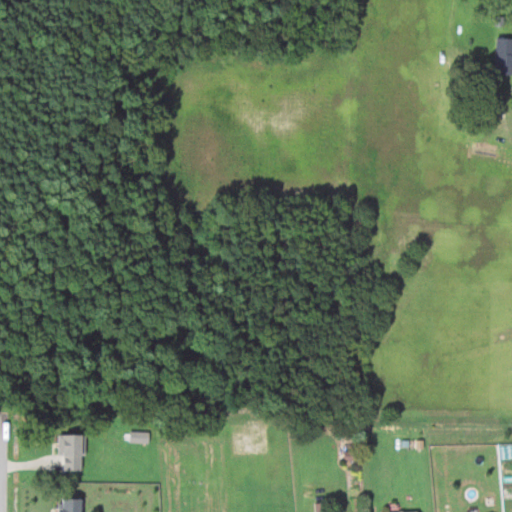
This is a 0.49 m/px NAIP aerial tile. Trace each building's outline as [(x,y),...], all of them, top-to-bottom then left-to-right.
[(511,37),(493,37),(492,74),(511,74),(511,37)] [(129,442),(148,442),(149,431),(129,431),(129,442)] [(81,435),(56,435),(56,469),(81,469),(81,435)] [(58,511),(77,511),(77,497),(58,497),(58,511)] [(325,511),(326,502),(315,502),(315,511),(325,511)]
